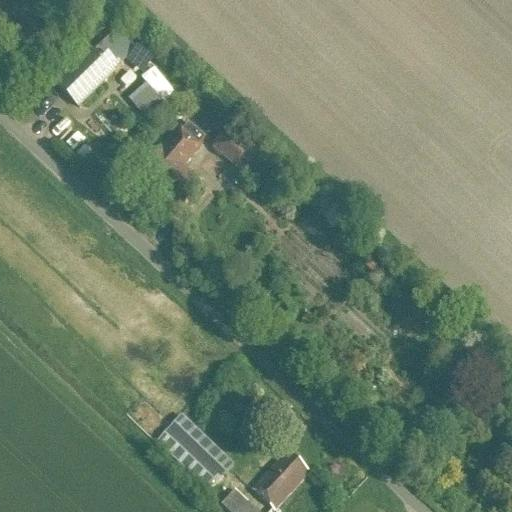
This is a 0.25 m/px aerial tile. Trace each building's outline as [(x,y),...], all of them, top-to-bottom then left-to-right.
[(133,52),(116,35),(93,58),(109,75),(133,52)] [(109,75),(93,58),(90,56),(56,90),(79,112),(113,78),(109,75)] [(155,87),(132,95),(141,122),(164,114),(155,87)] [(200,151),(179,133),(136,183),(177,218),(202,189),(182,172),(200,151)] [(229,133),(212,153),(234,172),(251,152),(229,133)] [(232,472),(180,421),(172,430),(224,480),(232,472)] [(214,485),(165,438),(156,447),(205,494),(214,485)] [(256,500),(268,511),(277,511),(309,478),(291,461),(286,466),(282,462),(251,495),(256,500)] [(251,511),(234,496),(221,510),(222,511),(251,511)]
